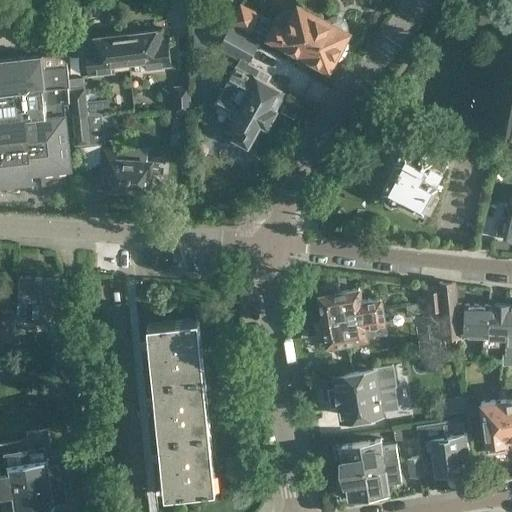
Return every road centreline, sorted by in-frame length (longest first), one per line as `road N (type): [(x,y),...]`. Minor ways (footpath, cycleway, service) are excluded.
road 1 (tertiary): [(274,246),(330,125),(420,0)]
road 2 (secondary): [(0,227),(274,246)]
road 3 (tertiary): [(296,511),(271,325),(274,246)]
road 4 (secondary): [(511,265),(274,246)]
